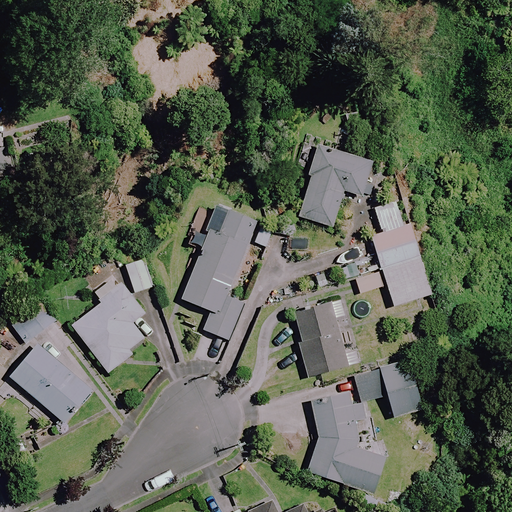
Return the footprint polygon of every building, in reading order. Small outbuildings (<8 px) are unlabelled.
[(354,161),(320,149),(319,153),(303,148),(297,167),(312,172),(296,217),(330,229),(354,161)] [(215,215),(201,210),(186,246),(200,252),(180,301),(210,313),(202,332),(228,342),(242,306),(224,299),(246,244),(263,251),(270,234),(253,227),(256,219),(219,204),(215,215)] [(370,238),(393,307),(429,296),(407,226),(370,238)] [(160,268),(154,254),(123,267),(134,295),(151,288),(146,274),(160,268)] [(352,280),(356,296),(382,291),(378,274),(352,280)] [(142,315),(119,284),(96,302),(98,305),(70,327),(106,374),(146,344),(130,324),(142,315)] [(346,367),(334,322),(344,319),(338,299),(326,302),(288,313),(296,344),(306,379),(346,367)] [(52,323),(36,302),(8,324),(25,345),(52,323)] [(89,392),(35,346),(8,378),(62,424),(89,392)] [(422,410),(407,359),(352,375),(360,404),(385,397),(392,419),(422,410)] [(349,407),(346,394),(309,402),(317,439),(306,474),(371,495),(383,459),(352,449),(356,438),(352,421),(361,419),(358,405),(349,407)] [(27,458),(19,441),(5,447),(14,465),(27,458)] [(275,502),(272,494),(231,511),(320,511),(319,509),(313,511),(303,511),(295,493),(275,502)]
